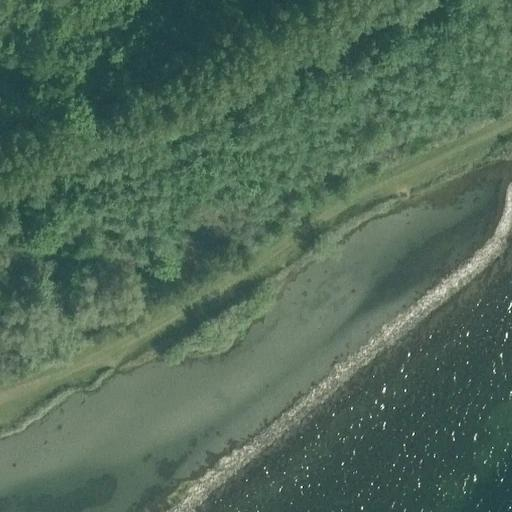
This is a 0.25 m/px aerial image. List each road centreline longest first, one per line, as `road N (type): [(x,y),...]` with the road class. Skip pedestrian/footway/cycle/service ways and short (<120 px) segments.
road 1 (track): [(511,140),(383,189),(169,317),(37,389),(0,399)]
road 2 (track): [(297,0),(0,139)]
